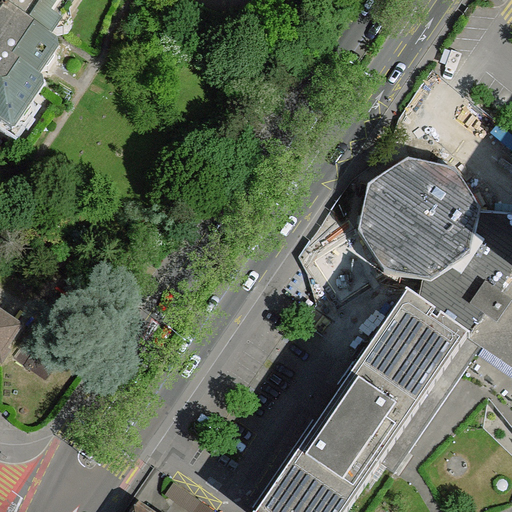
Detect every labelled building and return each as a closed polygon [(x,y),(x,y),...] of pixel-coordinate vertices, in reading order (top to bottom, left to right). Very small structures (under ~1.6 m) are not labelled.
[(0,0),(0,6),(51,41),(57,31),(77,0),(0,0)] [(0,126),(12,134),(17,134),(45,92),(44,83),(41,81),(59,55),(59,47),(51,41),(0,6),(0,126)] [(472,258),(482,213),(482,211),(456,171),(409,161),(369,187),(359,235),(385,275),(424,283),(432,285),(472,258)] [(421,303),(470,338),(483,347),(511,367),(511,215),(500,214),(482,213),(472,258),(432,285),(424,283),(421,303)] [(408,296),(259,511),(349,511),(381,466),(470,338),(421,303),(408,296)] [(0,362),(25,326),(0,308),(0,362)] [(470,338),(381,466),(395,475),(483,347),(470,338)]
